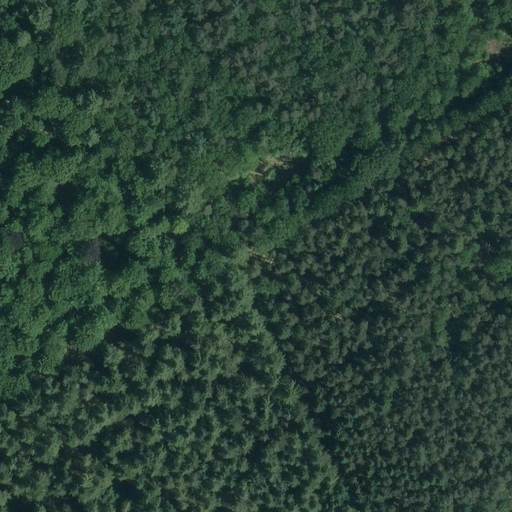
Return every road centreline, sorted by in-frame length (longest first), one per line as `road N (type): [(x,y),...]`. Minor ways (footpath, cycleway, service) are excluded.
road 1 (track): [(360,511),(239,259),(0,19)]
road 2 (track): [(0,399),(511,89)]
